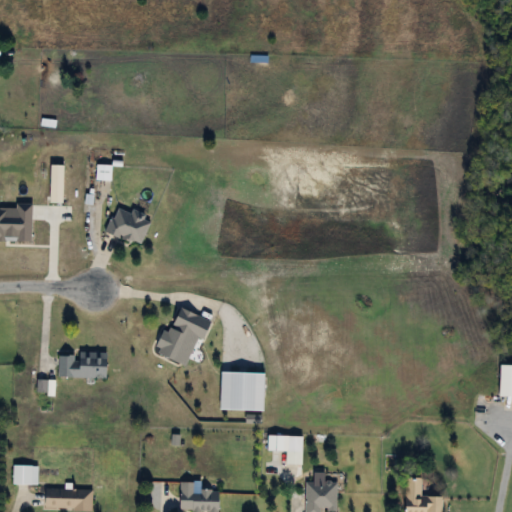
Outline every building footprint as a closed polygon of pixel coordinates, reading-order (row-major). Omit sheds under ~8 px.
[(95,181),(109,181),(109,166),(95,166),(95,181)] [(116,205),(104,231),(137,247),(150,221),(116,205)] [(205,320),(176,308),(166,333),(161,330),(152,353),(186,367),(205,320)] [(56,378),(103,378),(104,353),(76,352),(76,355),(56,355),(56,378)] [(497,396),(511,395),(511,363),(497,364),(497,396)] [(261,410),(262,372),(218,371),(217,409),(261,410)] [(300,452),(300,436),(284,435),(284,451),(300,452)] [(36,465),(10,465),(10,484),(36,484),(36,465)] [(440,511),(441,496),(419,495),(420,477),(404,477),(402,511),(440,511)] [(215,511),(215,490),(193,490),(193,482),(177,482),(177,511),(215,511)] [(303,482),(303,511),(319,511),(319,510),(334,510),(334,482),(303,482)] [(90,489),(42,489),(42,509),(90,509),(90,489)]
